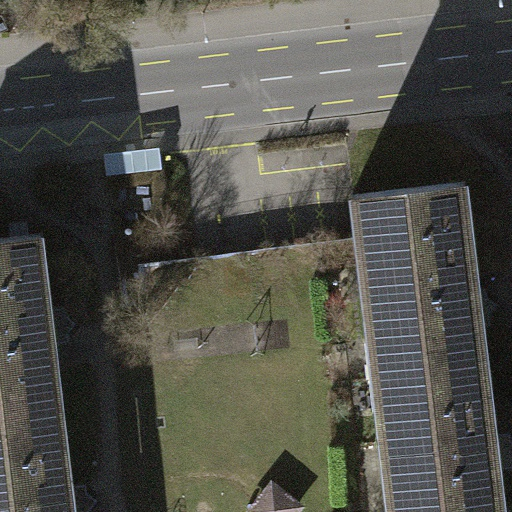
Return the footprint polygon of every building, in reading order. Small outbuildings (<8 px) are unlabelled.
[(366,341),(370,375),(484,361),(480,325),(487,324),(486,314),(493,304),(484,295),(483,286),(476,286),(473,255),(465,256),(462,225),(469,224),(464,178),(350,191),(355,236),(363,235),(370,300),(375,340),(366,341)] [(0,418),(61,412),(56,375),(49,375),(46,341),(67,339),(66,331),(74,321),(64,312),(64,305),(42,307),(38,275),(46,275),(41,229),(0,233),(0,418)] [(145,326),(370,300),(363,235),(355,236),(137,261),(145,326)] [(501,511),(501,502),(494,502),(490,469),(511,466),(511,458),(511,457),(511,456),(511,442),(510,442),(509,432),(485,434),(482,403),(489,402),(484,361),(370,375),(374,413),(386,411),(397,511),(501,511)] [(0,511),(89,511),(89,507),(96,498),(87,492),(86,482),(62,485),(59,453),(65,452),(61,412),(0,418),(0,511)] [(243,507),(248,511),(284,511),(296,498),(269,475),(243,507)]
